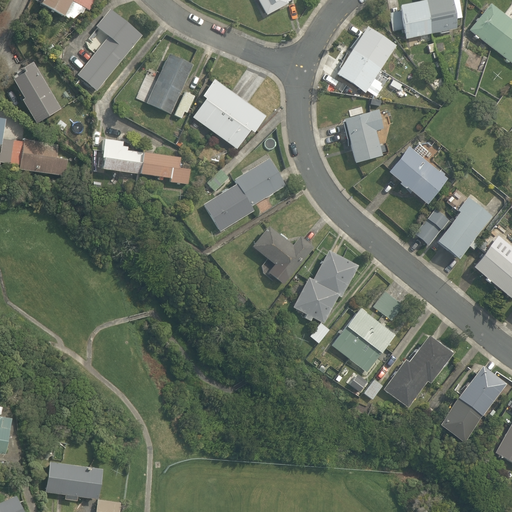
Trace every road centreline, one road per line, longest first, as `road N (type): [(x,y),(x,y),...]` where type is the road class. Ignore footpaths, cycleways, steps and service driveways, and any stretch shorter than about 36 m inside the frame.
road 1 (residential): [(511,337),(378,242),(326,193),(301,139),(301,70)]
road 2 (residential): [(301,70),(192,24),(157,0)]
